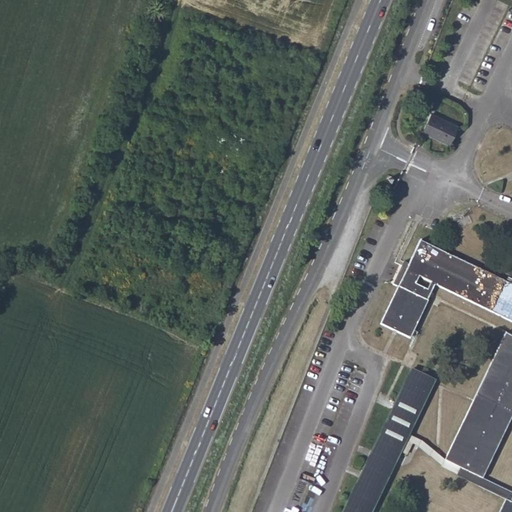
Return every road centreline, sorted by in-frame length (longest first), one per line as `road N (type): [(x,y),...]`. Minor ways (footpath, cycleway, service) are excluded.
road 1 (unclassified): [(212,511),(362,171),(427,0)]
road 2 (secondary): [(381,0),(172,511)]
